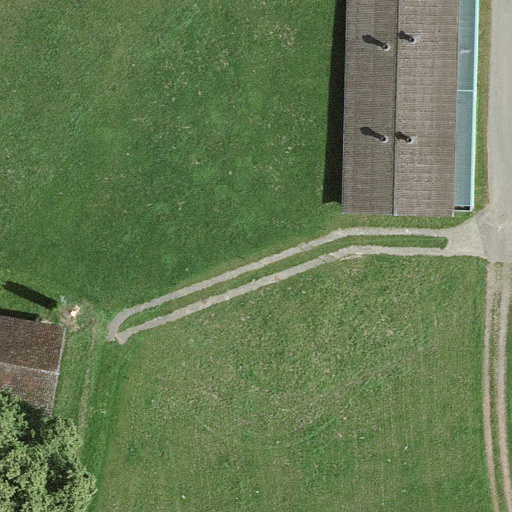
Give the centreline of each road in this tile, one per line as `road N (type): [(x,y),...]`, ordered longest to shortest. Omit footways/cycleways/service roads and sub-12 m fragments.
road 1 (track): [(509,250),(434,242),(112,324)]
road 2 (track): [(499,511),(491,389),(511,227)]
road 3 (track): [(503,0),(501,135),(511,177)]
